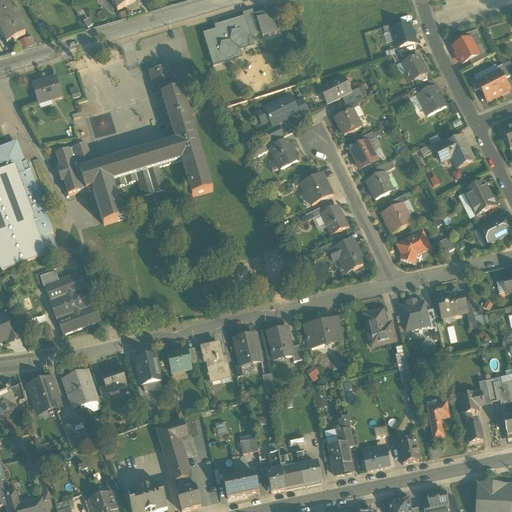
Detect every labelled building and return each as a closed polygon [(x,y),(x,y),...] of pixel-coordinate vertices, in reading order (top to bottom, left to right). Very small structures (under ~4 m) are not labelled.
[(0,0),(0,33),(7,46),(25,36),(4,0),(0,0)] [(111,0),(119,13),(137,3),(134,0),(111,0)] [(339,0),(340,1),(307,11),(315,37),(358,23),(355,13),(369,8),(374,25),(400,17),(395,0),(339,0)] [(259,31),(262,39),(276,35),(271,17),(266,19),(264,14),(253,17),(252,13),(243,15),(243,19),(245,18),(250,37),(257,35),(256,32),(259,31)] [(203,35),(213,68),(227,64),(226,61),(235,58),(237,50),(237,49),(245,47),(247,38),(250,37),(245,18),(243,19),(219,26),(220,30),(215,31),(203,35)] [(41,22),(36,25),(39,32),(45,29),(41,22)] [(383,30),(385,37),(392,34),(391,34),(402,31),(400,25),(383,30)] [(392,34),(397,51),(415,46),(413,40),(414,40),(412,33),(411,34),(409,28),(402,31),(391,34),(392,34)] [(454,40),(457,48),(470,41),(471,42),(477,39),(477,40),(479,39),(478,33),(454,40)] [(254,48),(250,37),(247,38),(245,47),(237,49),(237,50),(235,58),(226,61),(227,64),(242,59),(240,52),(254,48)] [(27,40),(32,49),(35,48),(30,39),(27,40)] [(478,58),(478,57),(475,51),(481,47),(477,40),(477,39),(471,42),(470,41),(457,48),(453,50),(456,55),(455,55),(458,62),(459,61),(462,66),(469,62),(472,61),(478,58)] [(32,49),(27,40),(20,43),(24,51),(32,49)] [(485,54),(481,47),(475,51),(478,57),(485,54)] [(472,61),(475,66),(488,60),(485,54),(478,57),(478,58),(472,61)] [(391,59),(397,71),(402,69),(401,68),(408,64),(404,55),(391,59)] [(408,76),(412,85),(427,77),(423,69),(424,68),(421,62),(414,65),(412,62),(408,64),(401,68),(402,69),(406,77),(408,76)] [(511,68),(510,64),(502,67),(508,79),(511,77),(511,68)] [(158,97),(161,96),(182,89),(182,90),(192,87),(186,66),(170,71),(169,67),(148,73),(155,94),(157,94),(158,97)] [(503,81),(508,79),(502,67),(496,70),(498,74),(499,74),(503,81)] [(498,74),(488,79),(498,99),(509,93),(503,81),(499,74),(498,74)] [(32,86),(38,107),(39,106),(38,104),(50,100),(51,103),(62,100),(56,79),(32,86)] [(487,104),(498,99),(488,79),(477,85),(487,104)] [(469,82),(474,93),(480,90),(474,80),(469,82)] [(321,92),(329,107),(342,101),(346,99),(351,96),(343,81),(321,92)] [(410,94),(413,100),(417,98),(434,89),(431,83),(410,94)] [(213,192),(182,90),(182,89),(161,96),(175,143),(182,163),(192,198),(213,192)] [(417,98),(427,119),(445,110),(434,89),(417,98)] [(346,99),(349,106),(354,103),(362,99),(359,92),(351,96),(346,99)] [(273,121),(276,127),(285,123),(284,122),(298,116),(298,115),(293,105),(290,98),(263,111),(269,123),(273,121)] [(298,116),(300,119),(309,114),(302,101),(293,105),(298,115),(298,116)] [(358,110),(354,103),(349,106),(345,108),(340,110),(343,116),(352,112),(358,110)] [(262,126),(269,123),(263,111),(256,115),(262,126)] [(338,127),(344,138),(361,130),(360,128),(360,126),(359,123),(357,122),(352,112),(343,116),(335,121),(338,127)] [(264,136),(269,145),(282,139),(277,129),(264,136)] [(511,129),(502,133),(509,151),(511,149),(511,129)] [(357,142),(360,148),(368,144),(376,140),(373,134),(357,142)] [(451,157),(457,170),(472,163),(461,140),(446,147),(437,152),(437,153),(442,162),(451,157)] [(429,148),(432,155),(437,153),(437,152),(446,147),(442,141),(429,148)] [(159,170),(182,163),(175,143),(140,153),(146,173),(147,174),(159,170)] [(270,152),(280,172),(297,163),(288,143),(270,152)] [(351,152),(360,170),(377,162),(368,144),(360,148),(351,152)] [(0,267),(2,273),(57,253),(28,174),(30,173),(27,164),(20,166),(12,146),(0,150),(0,267)] [(68,196),(85,191),(80,172),(93,168),(86,146),(73,150),(73,153),(70,154),(69,151),(56,155),(60,169),(57,169),(61,184),(64,183),(68,196)] [(250,155),(253,161),(267,154),(264,148),(250,155)] [(140,153),(107,163),(113,184),(115,191),(138,184),(135,176),(146,173),(140,153)] [(107,163),(93,168),(80,172),(85,191),(86,192),(93,190),(113,184),(107,163)] [(372,173),(375,179),(383,174),(385,174),(382,168),(372,173)] [(165,193),(159,170),(147,174),(146,173),(135,176),(138,184),(142,199),(165,193)] [(456,182),(463,178),(460,171),(452,175),(456,182)] [(366,183),(375,201),(391,193),(386,182),(387,182),(383,174),(375,179),(366,183)] [(293,183),(296,190),(301,187),(301,186),(309,182),(306,176),(293,183)] [(311,206),(311,208),(332,197),(322,176),(309,182),(301,186),(301,187),(309,204),(312,202),(313,205),(311,206)] [(115,191),(113,184),(93,190),(103,226),(124,220),(115,191)] [(464,194),(470,206),(490,195),(484,184),(472,190),(464,194)] [(458,190),(461,196),(464,194),(472,190),(469,185),(458,190)] [(463,209),(470,206),(464,194),(461,196),(458,198),(463,209)] [(496,207),(490,195),(470,206),(476,217),(484,213),(496,207)] [(389,204),(392,209),(401,204),(402,205),(408,202),(405,196),(389,204)] [(381,214),(391,235),(411,225),(402,205),(401,204),(392,209),(381,214)] [(470,206),(463,209),(470,221),(473,219),(472,218),(476,217),(470,206)] [(321,216),(332,237),(348,229),(337,208),(324,214),(321,216)] [(305,217),(308,223),(321,216),(324,214),(321,209),(305,217)] [(473,219),(475,224),(487,218),(484,213),(476,217),(472,218),(473,219)] [(491,216),(487,218),(475,224),(478,230),(482,228),(483,230),(495,223),(491,216)] [(508,235),(505,228),(504,229),(500,221),(495,223),(483,230),(484,232),(483,235),(485,240),(489,242),(490,244),(508,235)] [(482,228),(478,230),(474,233),(482,248),(490,244),(489,242),(485,240),(483,235),(484,232),(483,230),(482,228)] [(400,260),(414,265),(417,256),(430,249),(422,233),(397,246),(402,256),(400,260)] [(439,243),(446,255),(457,249),(451,237),(439,243)] [(340,259),(347,274),(364,266),(356,250),(358,249),(354,241),(338,248),(329,253),(329,254),(333,262),(340,259)] [(320,250),(323,257),(329,254),(329,253),(338,248),(335,242),(320,250)] [(45,287),(59,282),(55,272),(40,278),(44,288),(45,288),(45,287)] [(45,288),(63,336),(101,322),(94,303),(90,302),(88,296),(90,292),(83,273),(59,282),(45,287),(45,288)] [(511,274),(510,275),(510,277),(503,278),(504,282),(506,294),(511,292),(511,274)] [(499,296),(506,294),(504,282),(497,284),(499,296)] [(437,297),(442,320),(443,320),(442,317),(465,311),(466,314),(467,314),(465,301),(463,293),(446,297),(446,295),(437,297)] [(465,301),(467,314),(473,313),(473,312),(470,301),(470,300),(465,301)] [(413,323),(415,330),(430,327),(426,311),(424,302),(400,308),(404,325),(413,323)] [(482,309),(489,312),(492,305),(486,302),(482,309)] [(426,311),(430,327),(430,329),(437,327),(433,310),(426,311)] [(443,320),(455,317),(466,314),(465,311),(442,317),(443,320)] [(371,330),(374,347),(395,342),(391,324),(386,326),(383,312),(364,316),(368,331),(371,330)] [(474,318),(473,313),(467,314),(466,314),(468,325),(475,323),(474,318)] [(0,316),(0,343),(7,340),(9,343),(21,338),(13,322),(7,325),(3,315),(0,316)] [(482,316),(474,318),(475,323),(476,325),(484,324),(482,317),(482,316)] [(443,320),(442,320),(443,326),(456,323),(455,317),(443,320)] [(305,328),(309,350),(324,346),(323,343),(341,339),(341,343),(342,342),(338,320),(305,328)] [(413,323),(404,325),(406,333),(415,330),(413,323)] [(476,325),(475,323),(468,325),(470,331),(477,330),(476,325)] [(285,355),(285,358),(293,357),(294,356),(292,349),(289,334),(286,335),(285,330),(267,334),(273,357),(285,355)] [(234,340),(240,368),(262,363),(255,336),(234,340)] [(511,347),(511,345),(510,337),(505,338),(501,342),(503,349),(509,348),(511,347)] [(487,342),(480,344),(482,352),(489,350),(487,342)] [(208,373),(210,384),(222,381),(221,377),(229,376),(226,362),(223,363),(219,344),(200,348),(204,364),(208,363),(210,373),(208,373)] [(293,357),(294,363),(302,361),(299,347),(292,349),(294,356),(293,357)] [(395,356),(398,370),(407,368),(402,347),(395,349),(397,356),(395,356)] [(189,351),(192,362),(197,361),(195,349),(189,351)] [(168,355),(172,373),(191,368),(187,351),(168,355)] [(136,363),(141,388),(161,384),(155,358),(136,363)] [(437,364),(439,372),(446,370),(444,363),(437,364)] [(417,366),(407,368),(411,381),(411,385),(421,383),(417,366)] [(401,383),(411,381),(407,368),(398,370),(401,383)] [(105,386),(108,395),(127,389),(120,369),(102,376),(105,386)] [(64,382),(73,408),(96,400),(86,374),(64,382)] [(262,377),(267,399),(275,397),(270,375),(262,377)] [(500,379),(502,384),(502,386),(511,384),(511,377),(511,376),(500,379)] [(27,387),(37,414),(60,406),(50,379),(27,387)] [(492,381),(486,383),(491,404),(497,403),(493,385),(492,381)] [(484,406),(491,404),(486,383),(479,384),(481,395),(482,395),(484,406)] [(17,400),(19,404),(26,402),(21,384),(8,390),(13,402),(17,400)] [(511,414),(511,384),(502,386),(502,384),(493,385),(497,403),(500,402),(504,401),(505,404),(500,405),(503,416),(511,415),(511,414)] [(0,416),(3,417),(7,417),(11,415),(13,412),(15,409),(12,403),(13,402),(8,390),(6,385),(0,387),(0,416)] [(98,389),(102,400),(109,398),(108,395),(105,386),(98,389)] [(459,400),(463,416),(463,417),(469,415),(477,414),(476,409),(484,407),(484,406),(482,395),(481,395),(472,397),(473,399),(461,402),(461,399),(459,400)] [(426,406),(434,442),(443,440),(441,425),(439,426),(438,423),(449,420),(446,402),(426,406)] [(144,411),(149,425),(160,423),(157,409),(144,411)] [(472,428),(469,415),(463,417),(463,416),(457,417),(460,431),(466,430),(469,445),(483,442),(479,426),(472,428)] [(503,420),(507,437),(511,436),(511,417),(503,419),(503,420)] [(75,423),(78,435),(86,432),(82,421),(75,423)] [(69,425),(73,437),(78,435),(75,423),(69,425)] [(190,480),(185,462),(179,442),(188,440),(183,423),(157,431),(173,485),(190,480)] [(226,423),(217,424),(218,434),(227,433),(226,423)] [(62,427),(66,439),(73,437),(69,425),(62,427)] [(387,427),(373,429),(376,443),(389,441),(387,427)] [(344,432),(348,450),(354,449),(351,431),(344,432)] [(333,466),(335,477),(350,474),(348,462),(350,462),(348,450),(344,432),(343,432),(344,436),(338,437),(340,448),(329,450),(331,459),(330,459),(331,466),(333,466)] [(399,448),(403,466),(419,463),(415,444),(414,444),(413,438),(413,439),(412,437),(409,438),(409,439),(398,442),(399,448)] [(191,439),(188,440),(179,442),(185,462),(197,458),(191,439)] [(244,465),(259,462),(255,441),(240,443),(244,465)] [(217,459),(231,459),(230,447),(216,448),(217,459)] [(295,455),(298,468),(299,468),(307,466),(305,453),(295,455)] [(364,457),(367,473),(389,469),(386,453),(364,457)] [(271,456),(274,472),(281,471),(279,459),(278,455),(271,456)] [(281,471),(281,474),(293,471),(293,469),(290,457),(279,459),(281,471)] [(32,465),(37,482),(39,482),(39,481),(47,479),(42,463),(32,465)] [(307,466),(299,468),(302,487),(321,483),(316,464),(307,466)] [(285,492),(302,487),(299,468),(298,468),(293,469),(293,471),(281,474),(285,492)] [(223,480),(227,500),(258,494),(254,474),(223,480)] [(267,477),(271,494),(285,492),(281,474),(267,477)] [(39,482),(45,502),(52,500),(47,479),(39,481),(39,482)] [(173,485),(176,494),(187,490),(193,488),(190,479),(190,480),(173,485)] [(107,485),(110,495),(117,493),(113,483),(107,485)] [(511,511),(511,485),(476,484),(475,511),(511,511)] [(165,511),(166,511),(165,510),(167,510),(163,496),(162,497),(160,487),(158,488),(158,486),(147,489),(147,490),(141,492),(141,491),(130,493),(130,495),(128,495),(131,505),(130,505),(131,511),(165,511)] [(176,494),(181,511),(188,511),(201,508),(195,488),(193,488),(187,490),(176,494)] [(88,502),(91,511),(116,511),(110,495),(88,502)] [(424,511),(448,511),(445,496),(427,500),(429,510),(424,511)] [(6,507),(7,511),(15,508),(14,502),(15,501),(14,499),(13,499),(13,498),(8,499),(8,498),(7,498),(7,499),(4,500),(6,507)] [(43,511),(41,501),(15,508),(7,511),(43,511)] [(388,506),(389,511),(410,511),(408,501),(402,503),(402,501),(394,503),(394,504),(388,506)]
